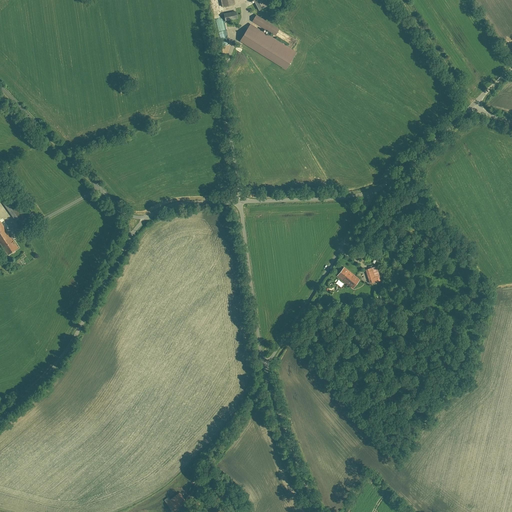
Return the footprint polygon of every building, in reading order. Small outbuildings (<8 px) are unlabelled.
[(265,0),(252,0),(258,11),(268,5),(265,0)] [(235,11),(223,13),(225,21),(237,18),(235,11)] [(277,28),(255,14),(251,21),(273,35),(277,28)] [(295,52),(250,24),(239,41),(285,69),(295,52)] [(16,192),(2,202),(17,224),(32,214),(16,192)] [(0,222),(0,243),(8,254),(17,248),(0,222)] [(376,266),(365,270),(368,280),(380,277),(376,266)] [(360,280),(344,267),(337,276),(353,289),(360,280)] [(170,499),(166,502),(173,511),(186,501),(179,492),(170,499)]
